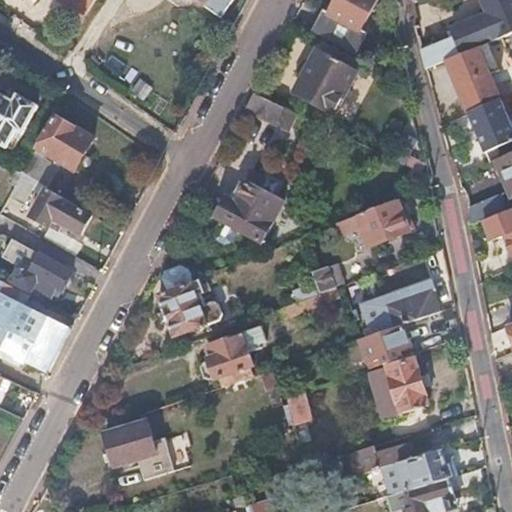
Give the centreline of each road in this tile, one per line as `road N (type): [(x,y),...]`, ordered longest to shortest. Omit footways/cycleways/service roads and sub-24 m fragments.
road 1 (residential): [(393,0),(446,186),(510,511)]
road 2 (residential): [(120,291),(5,511)]
road 3 (residential): [(0,35),(188,158)]
road 4 (residential): [(274,0),(188,158)]
road 5 (residential): [(188,158),(120,291)]
road 6 (residential): [(0,224),(120,291)]
